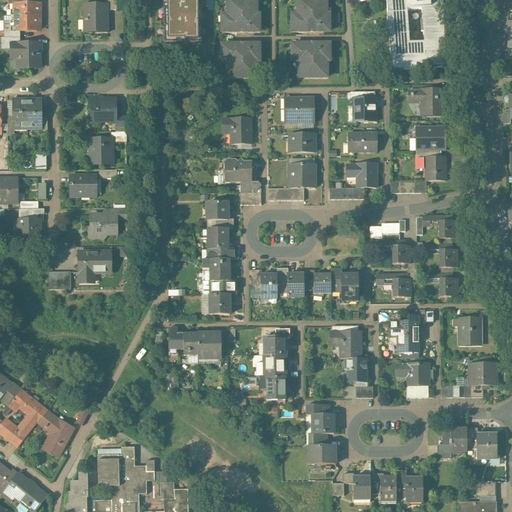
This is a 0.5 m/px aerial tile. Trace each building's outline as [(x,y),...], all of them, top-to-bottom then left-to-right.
[(115,0),(105,0),(106,6),(107,6),(107,11),(116,11),(115,0)] [(202,45),(202,0),(159,0),(160,45),(202,45)] [(250,0),(232,0),(232,1),(227,1),(227,9),(228,9),(228,16),(224,16),(224,24),(221,24),(221,33),(254,33),(254,32),(260,32),(259,24),(258,24),(258,15),(256,16),(256,9),(257,9),(257,1),(251,1),(250,0)] [(298,9),(298,15),(294,15),(294,23),(291,23),(291,33),(324,33),(324,31),(329,31),(329,23),(328,23),(328,15),(326,15),(326,8),(326,0),(321,0),(320,0),(302,0),(297,0),(297,9),(298,9)] [(443,16),(441,16),(439,0),(386,0),(388,20),(386,20),(387,39),(389,38),(391,72),(445,68),(444,52),(446,51),(443,16)] [(40,6),(30,6),(27,4),(26,4),(13,4),(13,5),(13,6),(11,8),(11,12),(13,12),(13,17),(11,17),(11,24),(13,26),(13,32),(20,32),(40,32),(40,6)] [(106,6),(85,6),(86,32),(98,32),(98,34),(107,34),(107,11),(107,6),(106,6)] [(11,17),(3,17),(3,32),(13,32),(13,26),(11,24),(11,17)] [(4,38),(0,39),(0,47),(10,47),(10,45),(20,45),(20,38),(4,38)] [(40,44),(28,44),(28,45),(20,45),(10,45),(10,47),(0,47),(1,51),(10,50),(10,59),(18,59),(18,69),(17,69),(17,70),(29,70),(29,67),(39,67),(39,52),(40,52),(40,44)] [(254,45),(221,45),(222,55),(225,55),(225,63),(228,63),(228,70),(227,70),(227,78),(233,78),(233,79),(251,79),(251,78),(257,78),(257,70),(256,70),(256,63),(259,63),(259,55),(260,55),(260,47),(254,47),(254,45)] [(324,45),(291,45),(292,55),(294,55),(295,63),(298,63),(298,70),(297,70),(297,78),(303,78),(303,79),(321,79),(321,77),(327,77),(327,69),(326,69),(326,63),(329,63),(329,54),(330,54),(330,46),(324,46),(324,45)] [(444,116),(443,91),(409,92),(409,101),(423,101),(423,116),(444,116)] [(113,101),(102,101),(100,98),(92,98),(89,101),(89,109),(92,112),(92,122),(116,122),(116,119),(116,117),(116,113),(113,110),(113,101)] [(362,99),(354,99),(354,100),(354,123),(376,123),(376,99),(362,99)] [(314,100),(285,100),(284,124),(314,124),(314,100)] [(27,101),(13,101),(13,118),(13,127),(14,127),(27,127),(27,101)] [(41,101),(27,101),(27,127),(41,126),(41,127),(41,118),(41,101)] [(126,117),(116,117),(116,119),(119,119),(119,128),(115,129),(115,133),(126,133),(126,117)] [(251,121),(222,121),(222,132),(233,132),(233,145),(231,145),(251,145),(251,129),(251,121)] [(437,130),(418,130),(418,139),(416,139),(416,153),(441,152),(446,152),(446,145),(448,145),(448,126),(437,127),(437,130)] [(115,133),(110,134),(110,139),(112,139),(112,141),(112,143),(126,143),(126,133),(115,133)] [(376,135),(348,136),(348,146),(352,146),(352,153),(376,153),(376,135)] [(314,136),(290,136),(290,154),(315,154),(314,136)] [(110,139),(90,139),(91,165),(112,165),(112,143),(112,141),(112,139),(110,139)] [(36,169),(46,169),(46,155),(36,155),(36,169)] [(441,158),(426,159),(426,182),(446,182),(445,158),(441,158)] [(251,163),(244,163),(241,160),(238,163),(236,160),(228,160),(225,163),(225,172),(228,173),(227,184),(240,184),(252,184),(252,182),(251,163)] [(376,165),(357,165),(357,166),(346,166),(346,177),(357,177),(357,189),(358,189),(364,189),(376,189),(376,165)] [(314,166),(289,166),(289,190),(292,190),(298,190),(304,190),(315,189),(314,166)] [(95,178),(70,178),(71,198),(96,197),(95,178)] [(16,180),(0,180),(0,204),(16,204),(16,180)] [(256,181),(252,182),(252,184),(240,184),(240,194),(248,194),(254,194),(259,189),(260,189),(261,188),(261,186),(256,181)] [(227,221),(227,204),(206,204),(206,222),(211,222),(215,222),(227,222),(227,221)] [(127,209),(106,210),(106,217),(117,217),(117,220),(127,220),(127,209)] [(19,210),(19,211),(19,221),(33,221),(33,210),(19,210)] [(106,217),(90,217),(90,230),(94,230),(94,239),(100,239),(102,241),(106,237),(117,237),(117,220),(117,217),(106,217)] [(452,217),(423,217),(423,218),(423,228),(439,228),(439,223),(452,223),(452,217)] [(33,221),(19,221),(19,226),(14,226),(14,237),(14,238),(38,238),(38,221),(33,221)] [(227,222),(215,222),(215,230),(227,230),(233,230),(233,221),(227,221),(227,222)] [(452,223),(439,223),(439,228),(439,241),(440,241),(452,241),(458,240),(457,223),(452,223)] [(399,225),(381,225),(381,228),(382,236),(399,236),(399,233),(399,225)] [(381,228),(370,228),(370,239),(382,239),(382,236),(381,228)] [(215,230),(207,230),(207,231),(209,231),(209,240),(209,250),(208,250),(208,251),(227,250),(227,249),(227,230),(215,230)] [(207,231),(199,231),(199,240),(209,240),(209,231),(207,231)] [(38,238),(14,238),(14,237),(6,237),(6,249),(38,248),(38,238)] [(382,242),(375,242),(376,253),(392,253),(392,247),(406,247),(405,242),(400,242),(382,242)] [(440,246),(423,246),(423,257),(439,257),(439,252),(452,252),(452,246),(440,246)] [(406,247),(392,247),(392,253),(392,266),(408,266),(411,265),(411,247),(406,247)] [(227,250),(208,251),(208,261),(229,260),(233,260),(233,249),(227,249),(227,250)] [(111,251),(78,252),(78,274),(79,274),(80,285),(91,285),(91,274),(111,274),(111,251)] [(452,252),(439,252),(439,257),(439,270),(440,270),(452,270),(458,270),(458,252),(452,252)] [(229,260),(210,261),(211,270),(211,283),(227,282),(229,282),(229,260)] [(208,261),(202,261),(202,270),(211,270),(210,261),(208,261)] [(417,265),(411,265),(408,266),(408,275),(408,281),(411,281),(417,281),(417,265)] [(304,276),(288,276),(288,270),(277,270),(277,276),(277,292),(286,292),(286,298),(304,298),(304,292),(304,276)] [(357,275),(341,275),(341,270),(331,270),(331,277),(331,291),(340,291),(341,301),(347,301),(347,303),(358,303),(357,275)] [(277,276),(260,276),(260,271),(249,271),(249,286),(260,286),(260,300),(277,300),(277,292),(277,276)] [(315,272),(304,272),(304,276),(304,292),(313,292),(313,296),(331,295),(331,291),(331,277),(322,277),(321,276),(315,276),(315,272)] [(70,273),(48,274),(48,291),(71,291),(70,273)] [(408,275),(376,276),(376,286),(392,286),(392,281),(408,281),(408,275)] [(440,275),(423,275),(423,286),(439,286),(439,281),(452,281),(452,275),(440,275)] [(408,281),(392,281),(392,286),(393,299),(411,299),(411,281),(408,281)] [(452,281),(439,281),(439,286),(439,298),(458,298),(458,281),(452,281)] [(227,282),(211,283),(211,297),(229,297),(235,296),(235,286),(227,286),(227,282)] [(211,297),(209,297),(210,316),(229,316),(229,297),(211,297)] [(408,323),(388,323),(388,339),(390,342),(393,346),(396,346),(400,347),(400,353),(397,353),(397,354),(400,354),(401,360),(419,359),(418,316),(408,317),(408,323)] [(480,321),(453,321),(453,327),(460,327),(460,338),(464,338),(464,347),(474,347),(474,342),(480,342),(480,332),(481,331),(481,330),(481,329),(481,327),(480,326),(480,321)] [(177,329),(168,329),(169,356),(178,356),(177,351),(183,351),(183,335),(177,335),(177,329)] [(289,331),(275,332),(275,339),(285,339),(285,340),(289,340),(289,331)] [(332,333),(331,333),(331,344),(342,344),(342,360),(344,360),(361,360),(361,359),(359,359),(359,342),(360,342),(360,333),(342,333),(332,333)] [(220,334),(197,335),(197,357),(198,358),(220,358),(220,334)] [(197,335),(183,335),(183,351),(183,357),(187,357),(197,357),(197,335)] [(275,339),(265,339),(265,357),(285,357),(285,340),(285,339),(275,339)] [(198,358),(197,357),(187,357),(187,365),(198,365),(198,358)] [(265,357),(264,357),(264,368),(256,368),(256,378),(266,378),(285,378),(285,357),(265,357)] [(344,360),(344,371),(349,371),(349,383),(367,383),(367,369),(365,369),(365,360),(344,360)] [(429,365),(396,365),(396,376),(410,376),(410,388),(416,388),(422,387),(428,387),(429,387),(429,365)] [(497,365),(468,365),(469,387),(471,387),(477,387),(483,387),(497,386),(497,365)] [(0,376),(0,399),(1,398),(9,404),(20,391),(12,385),(12,386),(0,376)] [(285,378),(266,378),(267,401),(285,401),(285,378)] [(416,399),(416,388),(410,388),(406,388),(406,399),(416,399)] [(17,429),(6,420),(0,426),(0,435),(17,449),(37,424),(45,414),(47,412),(20,391),(9,404),(8,406),(12,410),(13,408),(17,411),(19,409),(28,416),(17,429)] [(330,406),(313,407),(313,416),(330,416),(330,406)] [(84,408),(75,424),(81,427),(90,412),(84,408)] [(58,423),(45,414),(37,424),(51,435),(42,451),(58,459),(73,430),(58,423)] [(313,416),(312,416),(312,436),(326,436),(334,435),(334,421),(332,421),(332,416),(330,416),(313,416)] [(451,431),(451,427),(442,427),(442,446),(450,446),(450,443),(451,443),(451,431)] [(478,430),(466,430),(466,431),(466,450),(477,450),(477,436),(478,436),(478,430)] [(451,431),(451,443),(450,443),(450,446),(451,446),(451,453),(466,453),(466,450),(466,431),(451,431)] [(497,460),(497,435),(478,436),(477,436),(477,450),(477,461),(497,460)] [(312,436),(308,436),(308,466),(335,465),(335,448),(326,448),(326,436),(312,436)] [(450,446),(442,446),(437,446),(437,460),(451,460),(451,453),(451,446),(450,446)] [(155,482),(154,473),(146,473),(146,467),(135,467),(134,448),(121,448),(121,456),(118,456),(97,456),(98,488),(111,488),(111,502),(86,502),(86,511),(188,511),(188,490),(174,490),(173,491),(173,494),(163,494),(163,501),(163,511),(139,511),(139,496),(147,496),(147,482),(155,482)] [(154,473),(154,461),(145,462),(146,467),(146,473),(154,473)] [(0,486),(10,473),(0,465),(0,486)] [(10,473),(0,486),(0,493),(1,495),(18,475),(12,470),(10,473)] [(423,504),(422,479),(406,479),(406,472),(402,472),(402,485),(396,485),(396,499),(406,499),(406,504),(423,504)] [(166,473),(154,473),(155,482),(155,484),(160,484),(167,484),(166,473)] [(78,483),(70,483),(70,494),(68,494),(68,506),(66,506),(65,511),(86,511),(86,502),(86,499),(88,499),(87,474),(78,475),(78,483)] [(46,497),(18,475),(1,495),(10,502),(13,497),(30,510),(31,511),(33,511),(34,511),(35,510),(36,510),(37,509),(37,508),(37,507),(37,506),(37,504),(43,496),(45,498),(46,497)] [(370,478),(354,478),(354,475),(343,475),(343,485),(353,485),(353,499),(354,501),(370,501),(370,496),(370,478)] [(396,478),(381,478),(381,475),(370,475),(370,478),(370,496),(380,496),(381,504),(396,504),(396,499),(396,485),(396,478)] [(495,483),(475,484),(475,498),(479,498),(495,498),(495,483)] [(167,484),(160,484),(161,501),(163,501),(163,494),(173,494),(173,491),(174,490),(174,484),(167,484)] [(479,498),(479,504),(459,504),(458,511),(493,511),(494,505),(496,505),(496,504),(495,504),(495,498),(479,498)]
